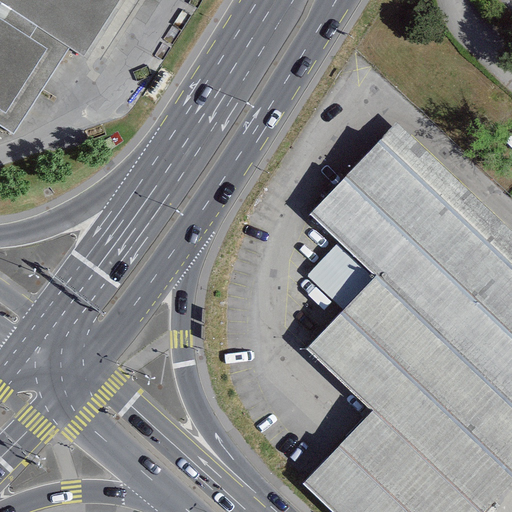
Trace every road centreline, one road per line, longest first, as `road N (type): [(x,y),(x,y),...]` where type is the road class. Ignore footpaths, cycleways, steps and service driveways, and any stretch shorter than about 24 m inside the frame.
road 1 (secondary): [(238,491),(199,416),(182,339),(201,218)]
road 2 (secondary): [(201,218),(340,0)]
road 3 (secondary): [(262,0),(144,182)]
road 4 (secondary): [(238,491),(93,362)]
road 5 (secondary): [(5,511),(44,496),(104,491),(186,511)]
road 6 (secondary): [(93,362),(201,218)]
road 7 (secondary): [(144,182),(42,321)]
road 8 (secondary): [(66,395),(186,511)]
road 9 (tertiary): [(144,182),(83,218),(0,240)]
